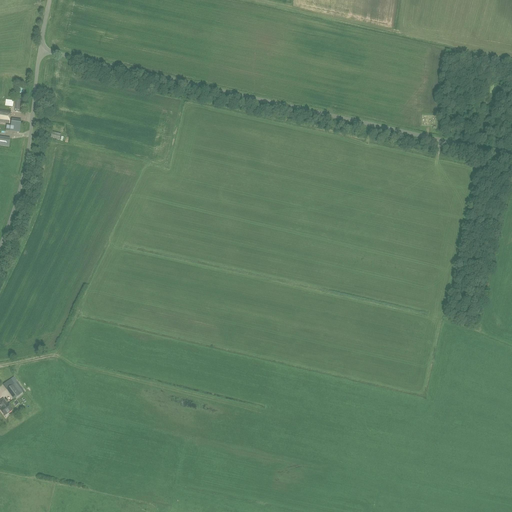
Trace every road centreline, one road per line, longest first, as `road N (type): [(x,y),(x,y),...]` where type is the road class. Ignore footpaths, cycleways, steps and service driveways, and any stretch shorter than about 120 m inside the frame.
road 1 (unclassified): [(511,155),(40,50)]
road 2 (unclassified): [(0,245),(29,155),(40,50)]
